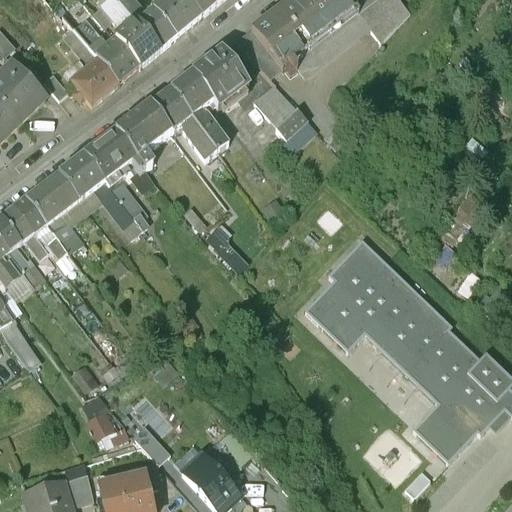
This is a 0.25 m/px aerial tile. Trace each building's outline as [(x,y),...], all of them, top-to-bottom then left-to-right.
[(108,0),(91,0),(120,34),(126,37),(118,44),(115,46),(138,74),(157,58),(108,0)] [(152,16),(143,23),(141,16),(126,0),(108,0),(157,58),(175,44),(152,16)] [(160,0),(163,4),(150,14),(152,16),(175,44),(200,24),(180,0),(160,0)] [(226,2),(224,0),(180,0),(200,24),(226,2)] [(342,0),(298,0),(235,48),(269,85),(283,75),(279,70),(353,15),(342,0)] [(342,0),(353,15),(357,20),(360,17),(383,0),(342,0)] [(394,0),(383,0),(360,17),(373,34),(370,36),(380,49),(409,18),(394,0)] [(88,26),(80,16),(73,22),(66,13),(59,19),(72,34),(91,57),(103,47),(86,27),(88,26)] [(357,20),(292,68),(303,84),(370,36),(373,34),(360,17),(357,20)] [(91,57),(72,34),(63,41),(90,72),(98,65),(91,57)] [(14,53),(0,36),(0,60),(2,63),(14,53)] [(138,74),(115,46),(107,53),(103,47),(91,57),(98,65),(119,90),(138,74)] [(222,57),(191,81),(212,109),(217,116),(248,93),(222,57)] [(90,72),(71,89),(85,106),(90,113),(119,90),(98,65),(90,72)] [(291,68),(284,74),(289,81),(296,75),(291,68)] [(12,70),(0,81),(0,80),(0,109),(19,129),(45,105),(12,70)] [(68,97),(53,79),(43,87),(58,105),(68,97)] [(191,81),(170,96),(202,140),(214,131),(207,121),(200,119),(212,109),(191,81)] [(311,133),(273,90),(253,107),(277,134),(275,135),(290,153),(311,133)] [(85,106),(77,96),(72,99),(80,109),(85,106)] [(202,140),(170,96),(149,112),(169,140),(170,139),(171,140),(182,132),(183,139),(190,148),(193,146),(202,140)] [(0,147),(19,129),(0,109),(0,147)] [(149,112),(115,137),(137,165),(169,140),(149,112)] [(214,131),(202,140),(213,155),(225,146),(214,131)] [(115,137),(83,161),(104,189),(119,178),(121,181),(130,175),(134,181),(144,173),(142,172),(137,165),(115,137)] [(213,155),(202,140),(193,146),(205,161),(213,155)] [(175,146),(142,172),(144,173),(150,181),(182,156),(175,146)] [(83,161),(60,178),(82,206),(94,197),(104,189),(83,161)] [(60,178),(26,204),(48,232),(62,222),(82,206),(60,178)] [(110,197),(104,189),(94,197),(123,236),(133,228),(110,197)] [(146,223),(120,189),(110,197),(133,228),(141,238),(146,233),(141,226),(146,223)] [(48,232),(26,204),(13,214),(39,249),(45,245),(53,239),(48,232)] [(39,249),(13,214),(0,223),(20,250),(25,246),(40,266),(47,260),(39,249)] [(101,274),(62,222),(48,232),(53,239),(62,251),(87,285),(101,274)] [(20,250),(0,223),(0,249),(7,259),(15,253),(20,250)] [(53,239),(45,245),(54,257),(62,251),(53,239)] [(511,411),(511,388),(511,387),(511,373),(488,351),(482,358),(361,244),(331,276),(338,281),(309,312),(352,353),(368,336),(439,402),(414,428),(450,461),(480,429),(484,432),(507,407),(511,411)] [(7,259),(0,249),(0,287),(4,294),(19,281),(9,268),(7,269),(2,263),(7,259)] [(30,273),(15,253),(7,259),(22,279),(30,273)] [(4,294),(0,287),(0,336),(7,350),(14,359),(26,351),(0,309),(11,303),(4,294)] [(93,444),(113,433),(104,415),(83,426),(93,444)] [(103,455),(122,443),(116,432),(97,445),(103,455)] [(218,473),(232,480),(240,461),(210,448),(205,459),(221,467),(218,473)] [(231,511),(241,503),(203,461),(182,480),(210,511),(231,511)] [(156,469),(141,473),(143,482),(147,496),(161,493),(156,469)] [(125,486),(98,492),(102,511),(150,511),(147,496),(143,482),(130,485),(128,476),(123,477),(125,486)] [(87,481),(73,485),(81,510),(93,506),(87,481)] [(73,511),(81,510),(73,485),(62,488),(64,494),(69,511),(73,511)] [(69,511),(64,494),(25,506),(27,511),(69,511)]
